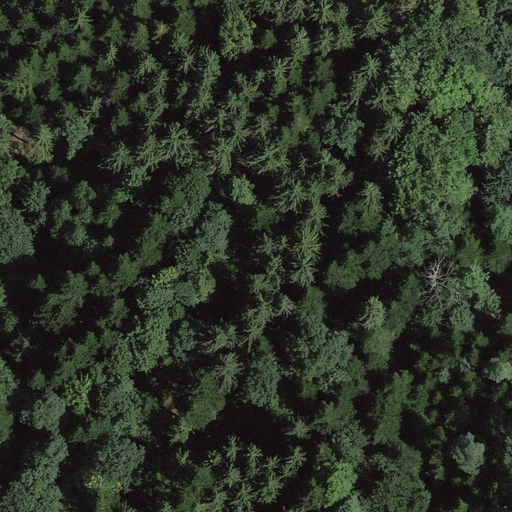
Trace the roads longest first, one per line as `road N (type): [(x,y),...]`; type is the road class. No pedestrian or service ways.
road 1 (track): [(452,511),(461,375),(511,287)]
road 2 (track): [(511,122),(492,0)]
